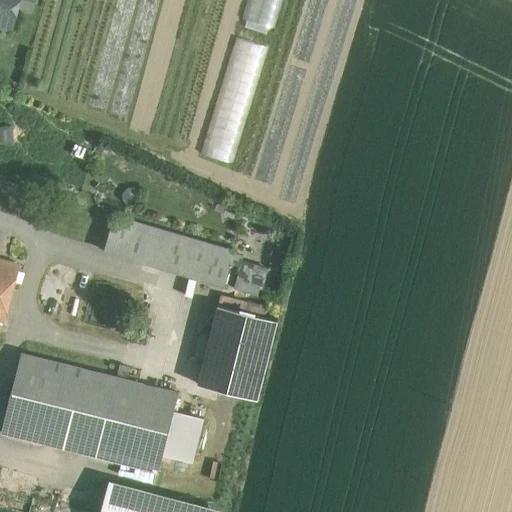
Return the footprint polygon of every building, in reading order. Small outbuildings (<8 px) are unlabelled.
[(0,0),(0,17),(9,19),(13,3),(18,5),(18,0),(0,0)] [(0,125),(0,141),(15,139),(13,123),(0,125)] [(234,251),(114,215),(104,250),(224,285),(231,262),(234,253),(234,251)] [(267,268),(241,260),(242,255),(234,253),(231,262),(239,265),(237,272),(239,273),(234,288),(257,295),(267,268)] [(18,266),(0,261),(0,317),(3,318),(18,266)] [(277,320),(218,305),(198,384),(257,399),(277,320)] [(116,377),(21,353),(2,432),(159,472),(163,454),(174,410),(178,393),(127,379),(116,377)] [(130,368),(119,365),(116,377),(127,379),(130,368)] [(204,418),(174,410),(163,454),(193,462),(204,418)] [(199,511),(111,489),(104,511),(199,511)]
